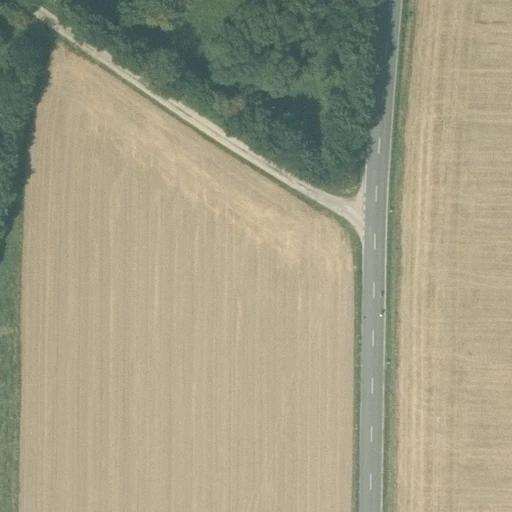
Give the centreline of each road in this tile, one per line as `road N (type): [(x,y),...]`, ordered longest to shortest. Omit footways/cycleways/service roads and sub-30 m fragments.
road 1 (tertiary): [(369,511),(374,220),(392,0)]
road 2 (track): [(19,0),(344,212),(374,220)]
